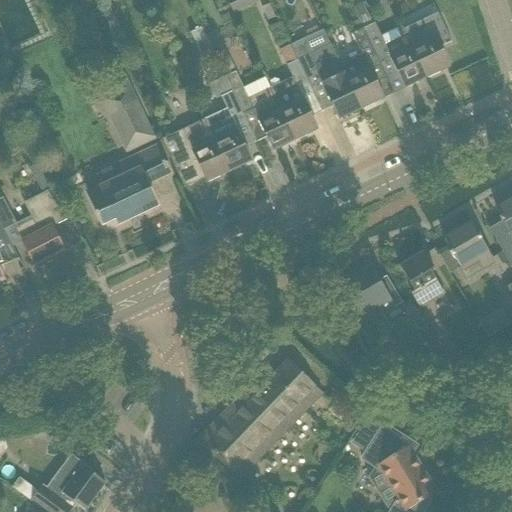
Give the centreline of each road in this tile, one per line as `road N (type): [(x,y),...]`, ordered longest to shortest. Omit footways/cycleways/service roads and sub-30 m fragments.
road 1 (unclassified): [(140,294),(511,118)]
road 2 (unclassified): [(118,511),(165,429),(170,398),(167,356),(140,294)]
road 3 (residential): [(466,511),(470,476),(450,381),(511,362)]
road 4 (unclassified): [(0,362),(140,294)]
